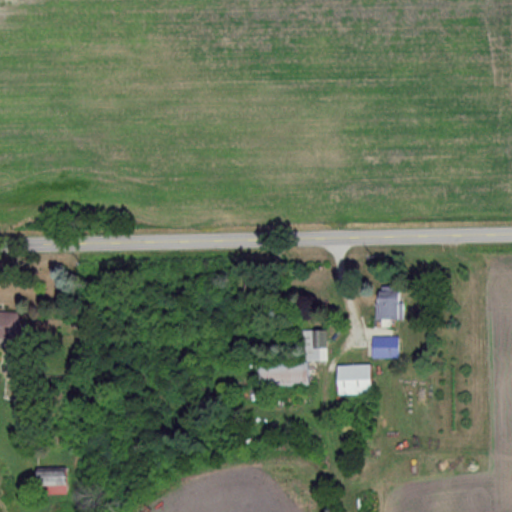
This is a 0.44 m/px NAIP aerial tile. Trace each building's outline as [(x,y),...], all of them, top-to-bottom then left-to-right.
[(394,321),(394,294),(373,294),(373,321),(394,321)] [(19,314),(0,313),(0,340),(18,341),(19,314)] [(307,388),(307,362),(325,362),(325,331),(301,330),(301,364),(254,364),(254,388),(307,388)] [(397,338),(369,338),(369,359),(397,359),(397,338)] [(368,366),(334,366),(334,397),(368,397),(368,366)]
